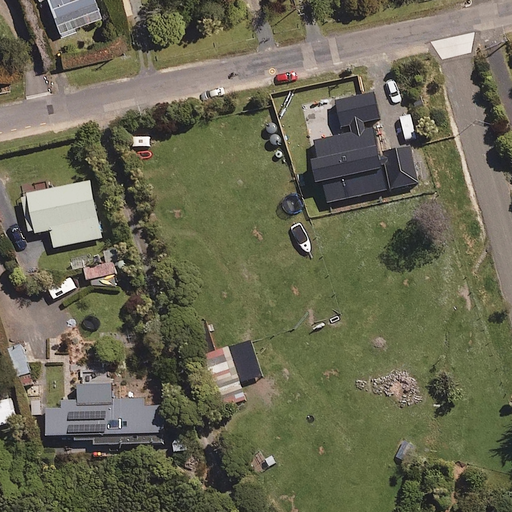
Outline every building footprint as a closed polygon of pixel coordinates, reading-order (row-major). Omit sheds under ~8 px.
[(98,20),(90,0),(36,0),(36,1),(38,0),(44,0),(58,35),(98,20)] [(414,124),(406,101),(394,105),(402,128),(414,124)] [(102,238),(89,181),(49,190),(48,181),(20,187),(30,234),(50,230),(54,248),(102,238)] [(84,266),(86,280),(90,279),(92,289),(117,285),(113,261),(84,266)] [(240,383),(262,376),(251,340),(207,353),(224,408),(246,401),(240,383)] [(31,384),(22,346),(9,349),(18,387),(31,384)] [(111,385),(78,385),(78,402),(62,402),(62,410),(46,410),(46,436),(74,436),(74,445),(164,444),(164,408),(144,408),(144,400),(111,400),(111,385)] [(13,400),(0,401),(0,425),(16,424),(13,400)]
